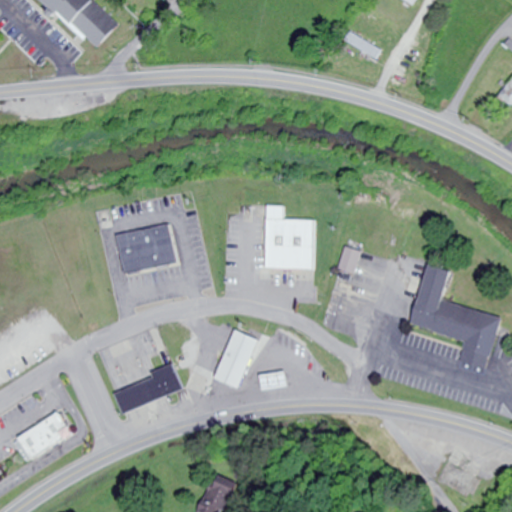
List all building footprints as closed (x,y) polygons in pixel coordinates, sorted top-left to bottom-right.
[(51,0),(96,0),(122,24),(100,46),(51,0)] [(408,29),(372,5),(367,13),(402,37),(408,29)] [(387,51),(358,35),(353,45),(381,61),(387,51)] [(271,205),(269,267),(318,269),(320,219),(290,218),(290,206),(271,205)] [(174,223),(124,234),(134,283),(185,272),(174,223)] [(365,253),(349,248),(343,270),(359,275),(365,253)] [(435,265),(457,272),(448,300),(476,309),(507,319),(491,371),(463,362),(469,343),(416,326),(435,265)] [(217,376),(240,329),(263,341),(253,362),(240,387),(217,376)] [(173,363),(155,369),(157,372),(118,386),(130,418),(189,395),(174,363),(173,363)] [(291,387),(288,372),(263,377),(266,392),(291,387)] [(25,440),(65,414),(79,436),(38,461),(25,440)] [(441,486),(477,501),(487,477),(452,461),(441,486)] [(201,511),(226,511),(241,484),(221,474),(201,511)]
